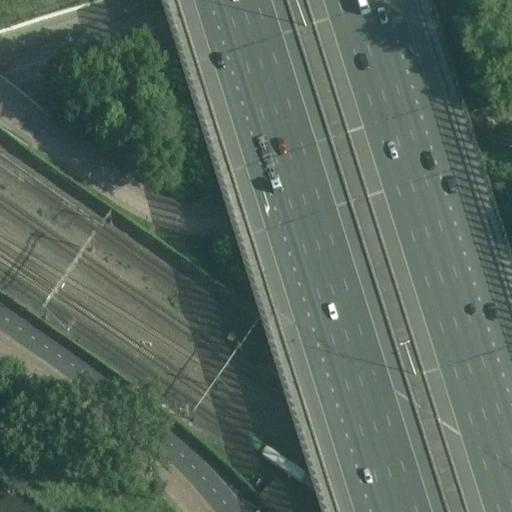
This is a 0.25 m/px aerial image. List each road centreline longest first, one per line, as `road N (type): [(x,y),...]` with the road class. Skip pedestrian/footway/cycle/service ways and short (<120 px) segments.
road 1 (motorway): [(237,0),(397,511)]
road 2 (motorway): [(510,511),(351,0)]
road 3 (tertiary): [(228,511),(136,414),(0,315)]
road 4 (unclassified): [(225,220),(511,135)]
road 5 (unclassified): [(225,220),(151,210),(0,108)]
road 6 (secondary): [(239,0),(0,74)]
